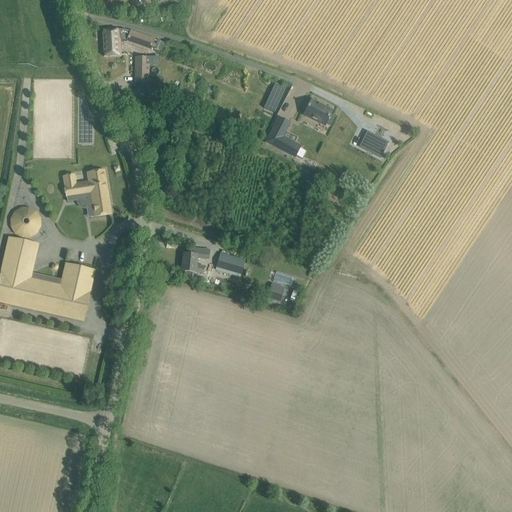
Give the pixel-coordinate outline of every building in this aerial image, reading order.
[(119,30),(102,31),(104,57),(121,56),(120,38),(151,49),(154,40),(124,30),(120,30),(119,30)] [(157,41),(155,50),(163,53),(166,44),(157,41)] [(136,58),(135,83),(148,83),(148,64),(158,64),(159,57),(145,56),(145,58),(136,58)] [(200,60),(196,67),(208,73),(211,65),(200,60)] [(160,99),(160,87),(148,87),(149,99),(160,99)] [(269,98),(264,109),(275,114),(280,103),(269,98)] [(334,118),(330,116),(332,111),(311,101),(304,115),(325,126),(326,124),(330,126),(334,118)] [(266,143),(295,158),(300,147),(283,137),(290,124),(279,118),(266,143)] [(367,132),(359,147),(380,158),(388,143),(367,132)] [(75,175),(63,176),(66,197),(67,197),(90,194),(93,216),(93,217),(112,214),(105,170),(87,173),(88,181),(76,183),(75,175)] [(33,240),(43,215),(18,205),(7,229),(33,240)] [(0,281),(0,302),(82,321),(94,272),(66,265),(66,266),(72,267),(67,288),(23,278),(31,245),(37,246),(37,245),(9,239),(2,273),(0,281)] [(181,279),(194,280),(195,273),(203,274),(204,267),(196,266),(196,260),(209,261),(210,250),(191,249),(190,255),(184,255),(181,279)] [(220,254),(216,270),(240,277),(244,261),(220,254)] [(270,289),(267,301),(280,305),(284,293),(270,289)]
